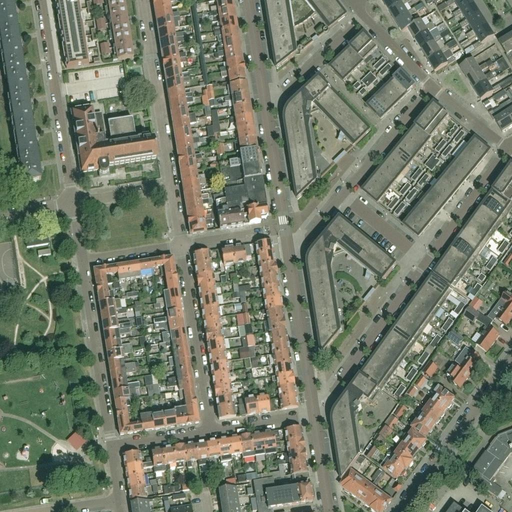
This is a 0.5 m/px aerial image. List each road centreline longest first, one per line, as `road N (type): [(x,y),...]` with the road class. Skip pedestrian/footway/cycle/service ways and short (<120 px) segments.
road 1 (residential): [(72,203),(41,0)]
road 2 (residential): [(109,447),(80,259)]
road 3 (residential): [(171,187),(142,0)]
road 4 (residential): [(208,431),(181,244)]
road 5 (residential): [(400,511),(511,360)]
road 6 (residential): [(313,414),(423,263)]
road 7 (tertiary): [(313,414),(286,245)]
road 8 (tertiary): [(286,245),(264,102)]
road 9 (residential): [(423,263),(508,147)]
road 10 (residential): [(340,196),(430,86)]
road 11 (residential): [(264,102),(364,16)]
